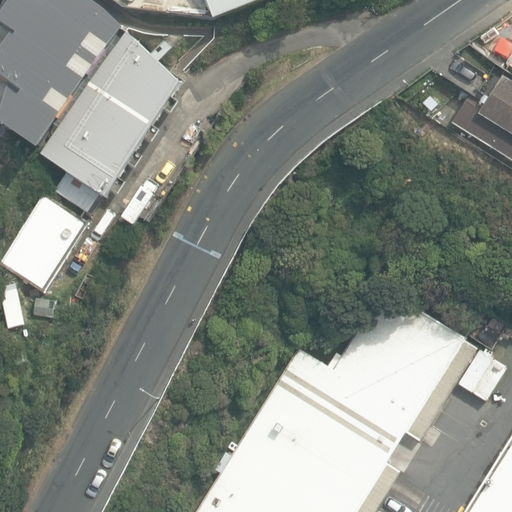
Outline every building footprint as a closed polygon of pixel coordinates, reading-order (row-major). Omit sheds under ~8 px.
[(52,147),(132,32),(135,28),(100,0),(18,0),(5,19),(22,31),(9,49),(3,45),(0,49),(0,69),(19,82),(7,120),(52,147)] [(206,0),(215,21),(269,0),(206,0)] [(187,82),(132,32),(52,147),(46,155),(113,197),(187,82)] [(454,123),(511,159),(511,81),(504,76),(487,103),(472,94),(454,123)] [(420,102),(432,114),(439,107),(427,95),(420,102)] [(1,264),(46,293),(92,223),(47,194),(1,264)] [(3,288),(11,328),(27,324),(18,285),(3,288)] [(357,511),(387,462),(407,434),(411,437),(469,343),(467,335),(386,286),(334,370),(297,347),(195,511),(357,511)] [(511,353),(511,334),(494,323),(486,337),(511,353)] [(483,352),(469,343),(411,437),(425,446),(483,352)] [(511,511),(511,439),(466,511),(511,511)] [(379,511),(404,473),(387,462),(357,511),(379,511)]
